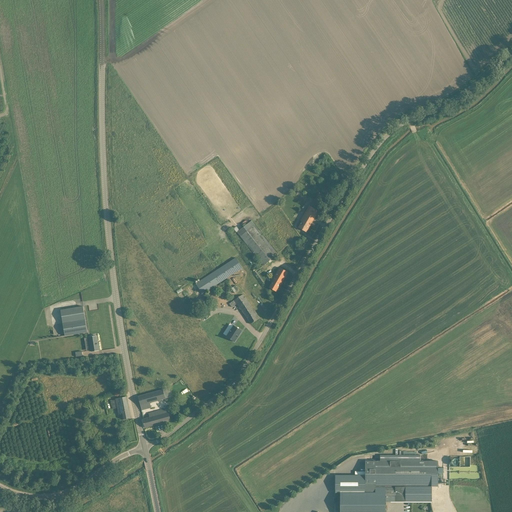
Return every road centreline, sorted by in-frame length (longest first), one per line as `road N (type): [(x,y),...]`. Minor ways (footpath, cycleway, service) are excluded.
road 1 (unclassified): [(145,447),(242,370),(385,135),(458,98),(511,49)]
road 2 (tertiary): [(145,447),(110,252),(100,0)]
road 3 (unclassified): [(145,447),(69,492),(23,495),(0,486)]
